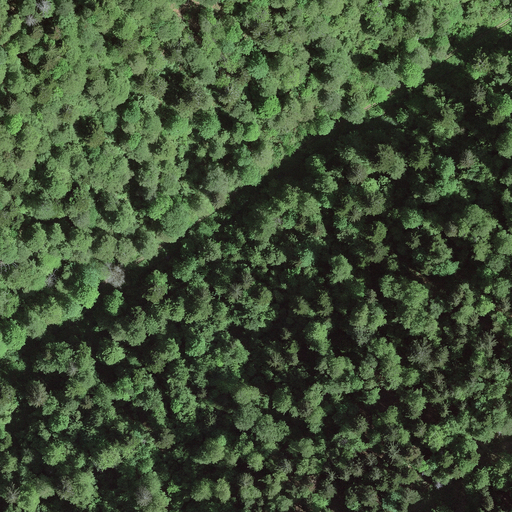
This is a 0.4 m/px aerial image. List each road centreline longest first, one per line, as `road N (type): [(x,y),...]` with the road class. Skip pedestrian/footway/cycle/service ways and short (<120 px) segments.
road 1 (track): [(511,17),(263,172),(0,355)]
road 2 (track): [(511,440),(407,511)]
